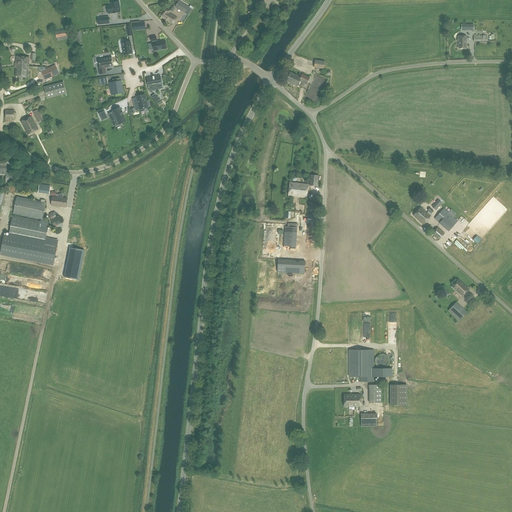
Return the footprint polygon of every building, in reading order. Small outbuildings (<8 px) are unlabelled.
[(188,6),(179,0),(175,7),(184,13),(188,6)] [(107,6),(108,13),(120,12),(119,12),(118,2),(119,2),(111,2),(111,5),(107,6)] [(161,15),(173,23),(177,18),(168,12),(169,11),(165,9),(161,15)] [(67,29),(55,31),(56,37),(68,35),(67,29)] [(150,37),(151,41),(152,41),(153,42),(152,42),(154,51),(166,48),(165,40),(157,42),(156,40),(157,40),(156,36),(150,37)] [(456,42),(458,42),(458,48),(466,48),(466,36),(452,36),(452,43),(456,43),(456,42)] [(130,41),(122,42),(123,46),(124,55),(132,53),(130,41)] [(16,56),(15,76),(28,77),(29,57),(16,56)] [(106,73),(105,68),(109,67),(109,66),(113,66),(111,57),(98,60),(99,66),(98,67),(99,74),(106,73)] [(323,69),(324,61),(315,60),(314,67),(323,69)] [(59,74),(55,66),(42,72),(46,80),(59,74)] [(307,84),(309,78),(302,74),(300,77),(290,73),(286,81),(297,86),(298,85),(301,87),(303,84),(302,83),(302,82),(307,84)] [(160,76),(146,78),(149,91),(162,88),(160,76)] [(113,82),(109,83),(111,95),(115,94),(115,97),(123,96),(122,93),(123,93),(121,81),(120,81),(120,78),(112,79),(113,82)] [(44,87),(47,99),(66,94),(62,82),(44,87)] [(145,94),(136,96),(136,98),(133,99),(135,108),(139,107),(139,110),(148,107),(148,106),(150,105),(149,101),(147,101),(145,94)] [(160,100),(154,94),(151,96),(157,102),(160,100)] [(119,114),(116,108),(115,109),(112,110),(112,111),(108,113),(109,115),(112,121),(116,119),(118,125),(126,121),(123,114),(122,115),(121,112),(119,114)] [(5,110),(5,119),(14,119),(14,111),(5,110)] [(38,110),(33,112),(38,122),(42,120),(40,117),(41,116),(38,110)] [(106,114),(104,111),(98,113),(102,121),(103,120),(102,120),(107,118),(106,114)] [(21,121),(28,134),(38,129),(32,116),(21,121)] [(1,157),(0,169),(0,176),(10,177),(12,157),(1,157)] [(318,176),(311,175),(309,185),(317,186),(318,176)] [(307,197),(308,185),(290,182),(288,195),(307,197)] [(58,240),(46,237),(49,220),(43,219),(46,202),(16,196),(13,214),(41,219),(40,221),(12,215),(8,235),(4,234),(0,253),(0,254),(53,265),(58,240)] [(51,205),(65,207),(67,198),(52,196),(51,205)] [(436,210),(442,203),(438,200),(432,207),(436,210)] [(423,224),(431,216),(421,207),(413,215),(423,224)] [(458,221),(444,208),(434,219),(449,232),(458,221)] [(54,217),(54,227),(64,226),(64,221),(62,221),(61,217),(54,217)] [(284,247),(296,247),(297,227),(285,227),(284,247)] [(432,234),(439,240),(445,233),(438,227),(432,234)] [(51,270),(27,265),(26,269),(29,270),(28,273),(49,277),(51,270)] [(43,278),(0,272),(0,282),(42,288),(43,278)] [(469,289),(458,279),(452,286),(462,296),(469,289)] [(0,305),(38,310),(39,303),(0,298),(0,305)] [(455,303),(448,311),(452,314),(456,318),(464,310),(461,306),(456,302),(455,303)] [(372,340),(373,312),(365,312),(365,339),(372,340)] [(374,377),(389,377),(389,369),(374,369),(374,350),(360,350),(349,350),(349,377),(360,377),(374,377)] [(381,403),(381,385),(369,385),(369,403),(381,403)] [(407,385),(390,385),(390,405),(407,405),(407,385)] [(344,395),(344,407),(361,406),(361,394),(344,395)] [(361,427),(377,426),(377,414),(361,414),(361,427)]
